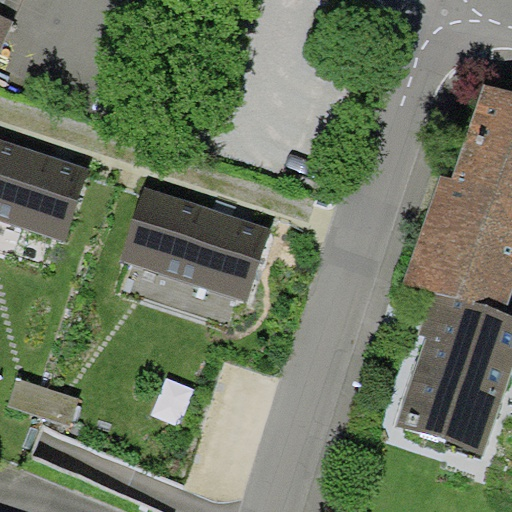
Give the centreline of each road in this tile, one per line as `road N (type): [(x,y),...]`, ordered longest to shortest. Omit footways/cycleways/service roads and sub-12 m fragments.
road 1 (residential): [(440,2),(289,511)]
road 2 (unknown): [(372,234),(0,95)]
